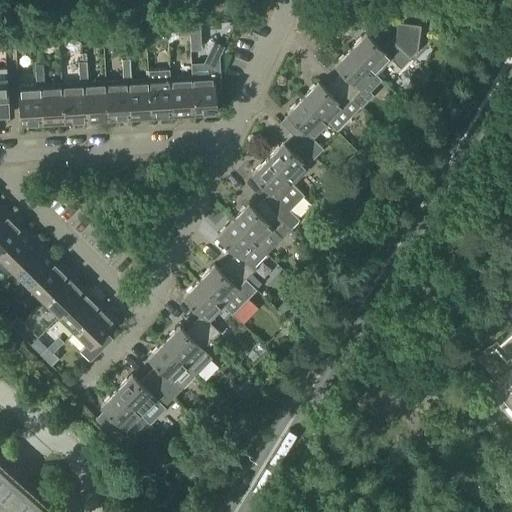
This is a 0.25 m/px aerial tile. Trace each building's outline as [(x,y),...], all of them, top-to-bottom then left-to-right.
[(350,49),(377,73),(391,59),(400,68),(410,58),(404,53),(419,37),(421,25),(396,22),(395,36),(382,49),(366,33),(350,49)] [(188,25),(189,34),(200,34),(199,24),(188,25)] [(178,35),(189,34),(188,25),(177,25),(178,35)] [(159,31),(159,41),(168,41),(167,31),(159,31)] [(214,42),(204,64),(204,72),(193,72),(191,74),(192,77),(194,114),(217,112),(216,100),(222,100),(219,57),(224,47),(214,42)] [(360,107),(373,94),(370,91),(381,79),(376,74),(377,73),(350,49),(335,65),(342,72),(334,80),(352,98),(360,107)] [(122,70),(130,70),(130,59),(122,59),(122,70)] [(79,73),(87,72),(86,61),(78,62),(79,73)] [(35,65),(36,75),(44,75),(43,64),(35,65)] [(0,67),(0,115),(9,115),(7,78),(7,67),(0,67)] [(170,78),(169,69),(148,70),(149,79),(148,79),(150,116),(172,115),(170,78)] [(123,81),(127,80),(131,80),(130,70),(122,70),(123,81)] [(79,83),(83,83),(87,83),(87,72),(79,73),(79,83)] [(44,75),(36,75),(36,86),(39,86),(44,85),(44,75)] [(172,115),(194,114),(192,77),(170,78),(172,115)] [(129,118),(150,116),(148,79),(131,80),(127,80),(129,118)] [(108,119),(129,118),(127,80),(123,81),(106,82),(108,119)] [(352,98),(334,80),(326,89),(318,81),(302,97),(328,123),(329,122),(337,130),(360,107),(352,98)] [(85,120),(108,119),(106,82),(87,83),(83,83),(85,120)] [(64,122),(85,120),(83,83),(79,83),(61,84),(64,122)] [(42,123),(64,122),(61,84),(44,85),(39,86),(42,123)] [(20,124),(42,123),(39,86),(36,86),(18,87),(20,124)] [(297,140),(315,158),(323,149),(313,138),(328,123),(302,97),(287,113),(305,131),(297,139),(297,140)] [(307,166),(315,158),(297,140),(289,148),(283,142),(268,158),(293,184),(308,168),(307,166)] [(377,155),(370,161),(377,167),(383,161),(377,155)] [(270,192),(262,201),(280,219),(291,229),(300,220),(290,209),(304,195),(293,184),(268,158),(252,174),(270,192)] [(374,169),(354,189),(362,197),(382,177),(374,169)] [(248,203),(233,219),(267,254),(291,229),(280,219),(262,201),(254,209),(248,203)] [(0,253),(24,230),(8,213),(0,221),(0,253)] [(255,266),(267,254),(233,219),(217,235),(236,254),(228,262),(246,280),(256,290),(257,290),(246,280),(257,269),(255,266)] [(13,271),(40,245),(24,230),(0,253),(0,268),(8,276),(13,271)] [(333,249),(323,241),(315,250),(324,259),(333,249)] [(28,286),(54,260),(40,245),(13,271),(28,286)] [(43,301),(69,274),(54,260),(28,286),(43,301)] [(233,314),(256,290),(246,280),(228,262),(220,270),(214,265),(198,280),(233,314)] [(58,315),(84,289),(69,274),(43,301),(58,315)] [(232,315),(233,314),(198,280),(183,296),(201,315),(193,323),(211,341),(220,332),(209,322),(224,306),(232,315)] [(74,332),(101,305),(84,289),(58,315),(74,332)] [(79,350),(91,361),(113,339),(106,331),(117,321),(101,305),(74,332),(86,343),(79,350)] [(16,329),(23,322),(17,317),(10,324),(16,329)] [(23,322),(16,329),(21,335),(28,328),(23,322)] [(179,326),(164,341),(189,367),(196,374),(212,358),(203,349),(211,341),(193,323),(185,331),(179,326)] [(511,331),(480,360),(511,397),(511,331)] [(156,365),(147,373),(165,391),(173,398),(196,374),(189,367),(164,341),(148,357),(156,365)] [(46,360),(53,353),(48,347),(40,354),(46,360)] [(53,353),(46,360),(51,365),(59,358),(53,353)] [(165,391),(147,373),(139,382),(132,374),(116,390),(150,424),(166,408),(164,407),(173,398),(165,391)] [(150,424),(116,390),(100,406),(104,410),(95,419),(126,449),(135,440),(134,439),(135,438),(135,433),(129,428),(141,416),(150,424)] [(0,511),(48,511),(49,511),(0,465),(0,511)] [(188,492),(180,484),(171,493),(179,500),(188,492)]
